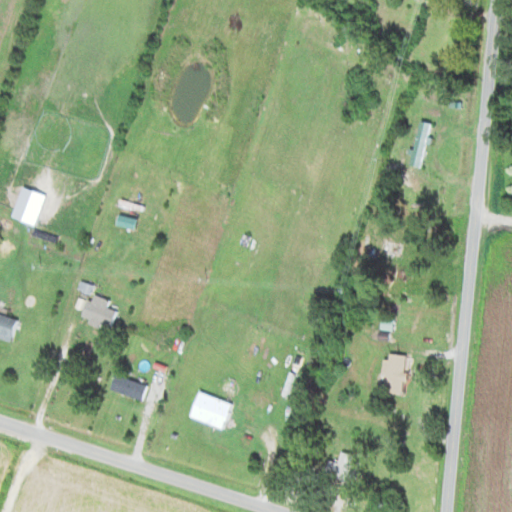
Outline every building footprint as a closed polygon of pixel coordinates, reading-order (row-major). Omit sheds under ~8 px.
[(434,123),(424,120),(414,164),(424,167),(434,123)] [(17,197),(63,212),(67,201),(20,186),(17,197)] [(153,197),(129,189),(124,204),(148,212),(153,197)] [(0,255),(13,258),(16,245),(0,241),(0,255)] [(87,319),(116,329),(122,311),(111,308),(114,300),(96,294),(87,319)] [(0,308),(16,314),(18,305),(0,299),(0,308)] [(396,329),(396,321),(387,320),(387,329),(396,329)] [(392,374),(391,393),(410,394),(412,355),(391,354),(389,374),(392,374)] [(147,401),(153,386),(120,375),(115,391),(147,401)] [(195,418),(229,429),(238,404),(204,393),(195,418)] [(355,464),(359,457),(349,452),(342,464),(336,461),(330,474),(357,487),(366,469),(355,464)]
